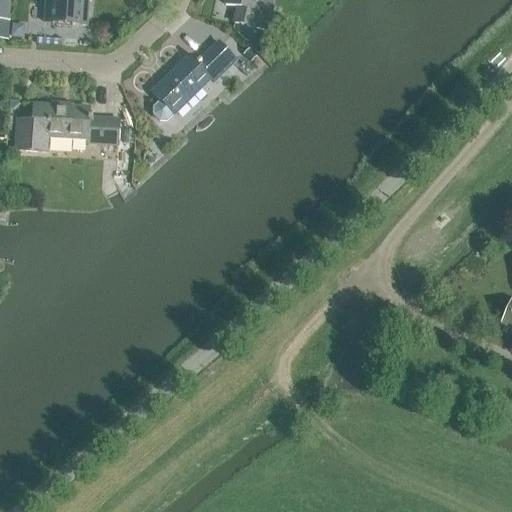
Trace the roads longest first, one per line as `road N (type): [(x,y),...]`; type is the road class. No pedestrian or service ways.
road 1 (unclassified): [(18,511),(236,329),(511,68)]
road 2 (residential): [(0,61),(116,70),(182,0)]
